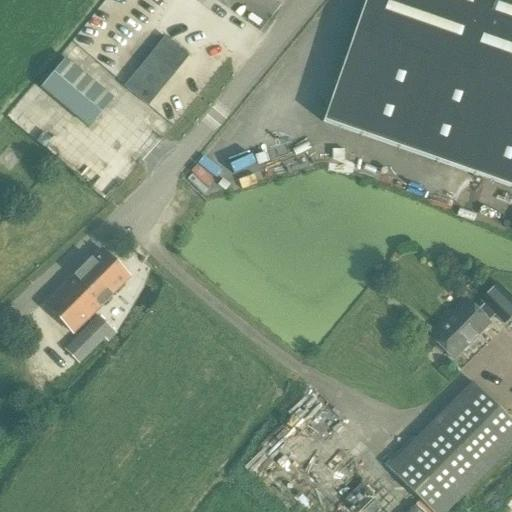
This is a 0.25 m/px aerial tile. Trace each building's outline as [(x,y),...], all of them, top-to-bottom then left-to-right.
[(511,230),(511,0),(364,0),(322,123),(511,189),(511,227),(511,230)] [(124,87),(147,106),(188,57),(164,37),(124,87)] [(113,101),(63,60),(39,89),(89,130),(113,101)] [(101,250),(44,306),(72,335),(129,278),(101,250)] [(465,300),(429,337),(452,360),(488,324),(487,323),(494,316),(503,324),(511,315),(511,299),(497,285),(480,302),(483,305),(476,312),(465,300)] [(98,317),(64,350),(78,364),(104,339),(107,343),(116,334),(98,317)] [(387,468),(430,511),(446,511),(511,446),(511,422),(472,383),(387,468)] [(29,416),(4,396),(0,401),(0,433),(9,441),(29,416)]
